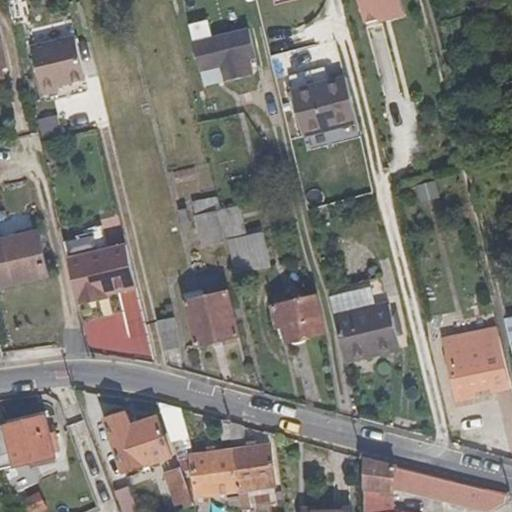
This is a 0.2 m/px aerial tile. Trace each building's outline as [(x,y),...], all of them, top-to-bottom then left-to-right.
[(400,0),(359,0),(365,22),(404,12),(400,0)] [(257,48),(252,27),(193,41),(200,71),(222,66),(225,79),(256,72),(253,58),(256,57),(254,48),(257,48)] [(76,36),(32,46),(43,93),(59,89),(58,84),(85,78),(76,36)] [(345,80),(293,93),(304,136),(356,123),(345,80)] [(58,117),(39,121),(42,136),(61,133),(58,117)] [(437,184),(419,186),(421,202),(439,199),(437,184)] [(218,199),(193,205),(203,249),(229,243),(222,214),(218,199)] [(3,207),(0,207),(0,281),(48,271),(34,207),(4,213),(3,207)] [(229,243),(237,275),(271,266),(262,233),(248,237),(242,209),(222,214),(229,243)] [(108,248),(103,229),(76,235),(77,238),(65,241),(80,303),(99,299),(98,295),(136,286),(127,243),(108,248)] [(388,295),(381,268),(327,282),(329,290),(344,353),(399,339),(396,327),(390,303),(388,295)] [(227,291),(185,301),(196,346),(238,336),(227,291)] [(282,321),(288,343),(326,333),(316,295),(271,307),(275,323),(282,321)] [(396,302),(390,303),(396,327),(402,326),(396,302)] [(511,317),(503,319),(511,355),(511,317)] [(154,323),(162,354),(178,351),(171,320),(154,323)] [(492,391),(508,388),(496,331),(445,342),(458,403),(476,400),(474,391),(492,388),(492,391)] [(173,445),(189,439),(182,412),(160,406),(173,445)] [(117,411),(97,420),(117,471),(163,453),(149,415),(123,426),(117,411)] [(0,429),(0,464),(3,471),(58,458),(48,418),(0,429)] [(246,430),(230,425),(234,451),(242,495),(242,499),(244,511),(252,511),(250,498),(248,497),(247,495),(247,493),(277,490),(272,446),(249,450),(246,430)] [(193,457),(200,501),(242,495),(234,451),(193,457)] [(501,499),(502,493),(435,477),(366,461),(365,511),(394,511),(397,488),(485,506),(501,499)] [(185,504),(187,509),(193,506),(181,472),(167,476),(177,507),(185,504)] [(133,511),(140,510),(130,486),(117,492),(124,511),(133,511)] [(20,505),(23,511),(41,511),(50,507),(43,494),(20,505)] [(231,501),(232,511),(244,511),(242,499),(231,501)]
